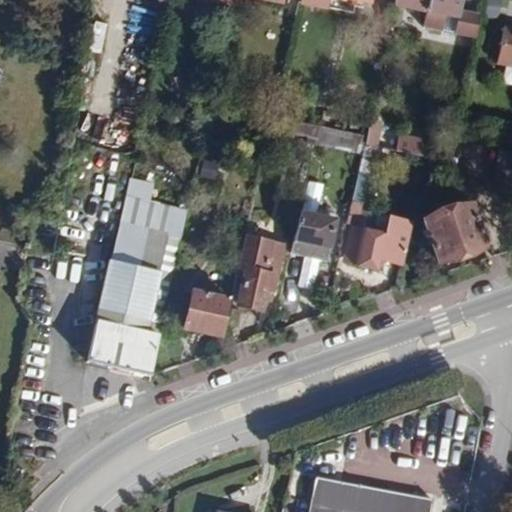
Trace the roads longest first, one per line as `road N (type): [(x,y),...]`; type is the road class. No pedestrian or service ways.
road 1 (primary): [(207,404),(158,421),(86,464),(42,511)]
road 2 (residential): [(495,339),(507,386),(485,511)]
road 3 (primary): [(86,511),(109,488),(219,435)]
